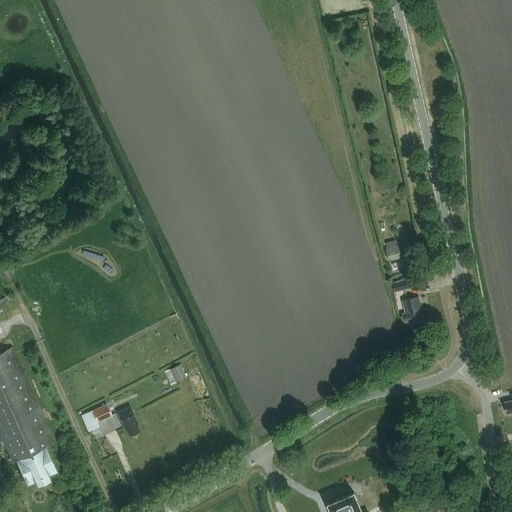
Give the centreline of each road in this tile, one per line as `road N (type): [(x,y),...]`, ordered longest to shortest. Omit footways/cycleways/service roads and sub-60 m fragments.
road 1 (tertiary): [(458,364),(468,322),(395,0)]
road 2 (tertiary): [(160,511),(337,405),(424,383),(458,364)]
road 3 (unclassified): [(501,511),(485,400),(458,364)]
